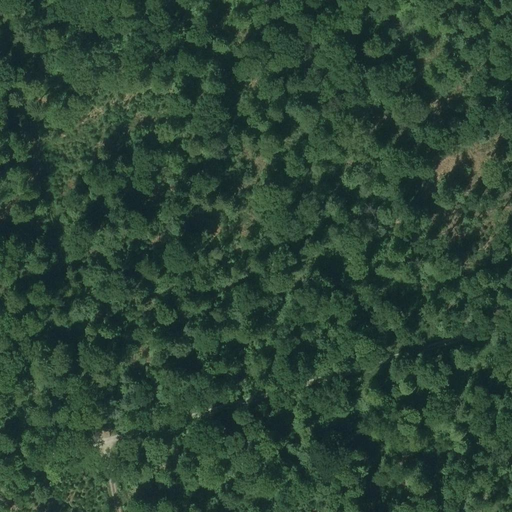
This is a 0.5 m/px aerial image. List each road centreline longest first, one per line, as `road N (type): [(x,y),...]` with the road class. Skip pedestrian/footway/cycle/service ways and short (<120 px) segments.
road 1 (track): [(511,321),(0,469)]
road 2 (track): [(0,16),(116,511)]
